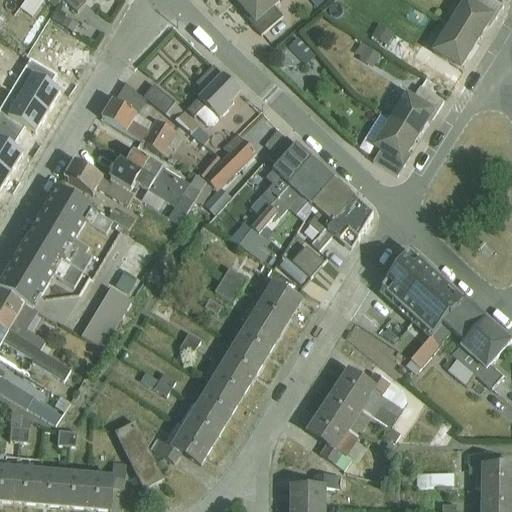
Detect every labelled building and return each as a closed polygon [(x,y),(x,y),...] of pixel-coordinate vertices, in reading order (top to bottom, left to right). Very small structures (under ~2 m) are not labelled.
[(0,0),(0,6),(4,9),(10,0),(0,0)] [(28,0),(21,11),(32,19),(45,0),(28,0)] [(62,1),(63,0),(51,0),(48,3),(54,10),(62,1)] [(63,0),(62,1),(78,16),(87,6),(80,0),(63,0)] [(277,0),(236,0),(234,2),(246,16),(244,18),(261,38),(283,20),(276,10),(282,5),(277,0)] [(308,0),(316,9),(328,0),(308,0)] [(448,28),(477,45),(492,20),(496,22),(503,10),(487,0),(476,0),(473,5),(465,0),(448,28)] [(56,14),(51,22),(73,36),(78,27),(75,26),(56,14)] [(378,27),(371,38),(388,48),(395,36),(378,27)] [(477,45),(448,28),(431,55),(439,60),(433,70),(457,85),(464,72),(461,70),(477,45)] [(33,64),(62,82),(74,62),(75,62),(66,56),(74,40),(57,30),(55,35),(45,29),(26,60),(33,64)] [(298,40),(289,49),(305,66),(314,57),(298,40)] [(360,46),(355,56),(361,60),(359,62),(373,71),(380,58),(360,46)] [(20,85),(49,102),(62,82),(33,64),(20,85)] [(205,95),(187,113),(194,121),(197,118),(206,128),(214,128),(233,110),(230,107),(241,96),(214,69),(196,87),(205,95)] [(0,101),(7,106),(20,85),(11,80),(0,99),(0,101)] [(7,106),(37,123),(49,102),(20,85),(7,106)] [(147,103),(144,101),(126,87),(115,105),(113,103),(102,121),(169,162),(173,154),(168,151),(177,136),(155,123),(153,127),(138,119),(147,103)] [(144,101),(147,103),(165,118),(176,107),(176,106),(154,88),(144,101)] [(390,124),(417,140),(433,115),(436,117),(444,105),(420,90),(414,100),(408,96),(390,124)] [(0,118),(0,129),(24,144),(37,123),(7,106),(0,118)] [(176,107),(165,118),(175,126),(185,117),(176,107)] [(185,117),(175,126),(204,150),(211,142),(198,130),(199,129),(185,117)] [(376,147),(390,124),(380,118),(366,141),(376,147)] [(390,124),(376,147),(374,150),(380,154),(373,165),(397,180),(405,168),(401,166),(417,140),(390,124)] [(0,157),(12,164),(24,144),(0,129),(0,157)] [(273,156),(286,141),(279,133),(265,149),(273,156)] [(207,185),(196,202),(203,207),(213,190),(217,195),(203,209),(216,219),(232,201),(222,192),(257,158),(238,138),(223,152),(229,157),(214,173),(207,185)] [(262,221),(312,164),(286,141),(273,156),(267,162),(276,169),(284,176),(273,188),(252,211),(262,221)] [(128,166),(194,207),(196,202),(207,185),(196,178),(189,188),(134,154),(128,166)] [(0,183),(12,164),(0,157),(0,183)] [(214,158),(198,177),(205,183),(221,164),(214,158)] [(194,207),(128,166),(120,162),(108,181),(131,194),(136,186),(148,194),(166,205),(174,210),(168,221),(180,229),(194,207)] [(243,242),(238,248),(247,254),(260,238),(266,230),(276,218),(281,222),(289,213),(296,219),(308,206),(312,209),(334,184),(312,164),(262,221),(253,231),(243,242)] [(75,165),(65,182),(93,199),(97,193),(128,212),(135,201),(75,165)] [(284,176),(276,169),(266,181),(273,188),(284,176)] [(334,184),(312,209),(314,210),(311,214),(317,219),(309,228),(320,237),(330,225),(332,227),(355,203),(334,184)] [(28,244),(83,276),(93,261),(86,256),(89,251),(77,243),(86,227),(106,238),(113,225),(98,217),(71,200),(58,193),(28,244)] [(166,205),(148,194),(141,205),(159,216),(166,205)] [(71,200),(98,217),(103,210),(74,195),(71,200)] [(114,213),(110,219),(116,222),(114,226),(128,234),(135,222),(121,214),(120,217),(114,213)] [(243,242),(253,231),(245,224),(236,236),(238,238),(232,244),(238,248),(243,242)] [(260,238),(247,254),(263,266),(270,257),(263,251),(274,237),(266,230),(260,238)] [(374,277),(428,323),(406,349),(402,358),(415,364),(428,349),(429,347),(445,327),(455,335),(443,363),(460,377),(468,368),(491,379),(497,366),(486,356),(504,335),(509,324),(402,234),(383,256),(374,277)] [(6,280),(41,301),(53,279),(74,292),(83,276),(28,244),(6,280)] [(306,250),(292,266),(311,282),(325,267),(306,250)] [(286,263),(279,271),(301,289),(308,281),(286,263)] [(222,284),(241,295),(248,283),(229,272),(222,284)] [(124,277),(116,291),(129,298),(136,284),(124,277)] [(0,290),(0,291),(32,313),(41,301),(6,280),(0,290)] [(241,295),(222,284),(215,296),(234,307),(241,295)] [(260,307),(290,326),(304,304),(273,285),(260,307)] [(0,330),(47,359),(52,350),(45,346),(46,345),(28,334),(38,317),(32,313),(0,291),(0,330)] [(110,292),(81,340),(102,354),(114,335),(133,305),(110,292)] [(209,303),(205,311),(217,318),(221,310),(209,303)] [(241,322),(279,345),(290,326),(260,307),(253,303),(241,322)] [(234,348),(266,366),(279,345),(241,322),(228,344),(234,348)] [(0,350),(3,346),(34,364),(32,367),(64,385),(71,373),(67,370),(47,359),(0,330),(0,350)] [(184,345),(196,352),(201,344),(189,337),(184,345)] [(196,352),(184,345),(181,344),(177,351),(192,360),(196,352)] [(223,367),(254,386),(266,366),(234,348),(223,367)] [(342,350),(302,418),(347,444),(367,409),(387,420),(406,387),(342,350)] [(211,386),(242,405),(254,386),(223,367),(214,362),(202,381),(211,386)] [(159,385),(172,392),(176,385),(164,377),(159,385)] [(172,392),(159,385),(148,378),(143,386),(167,400),(172,392)] [(0,395),(56,429),(62,419),(33,402),(35,400),(0,379),(0,395)] [(198,408),(229,427),(242,405),(211,386),(198,408)] [(101,413),(110,398),(98,390),(88,405),(101,413)] [(229,427),(198,408),(193,405),(180,427),(216,447),(229,427)] [(19,446),(22,419),(13,413),(10,445),(19,446)] [(429,427),(439,433),(446,418),(436,413),(429,427)] [(22,419),(19,446),(29,447),(30,424),(22,419)] [(115,434),(145,490),(165,480),(136,423),(115,434)] [(181,456),(199,467),(211,447),(183,430),(172,449),(159,441),(152,452),(175,466),(181,456)] [(78,433),(61,432),(60,445),(77,446),(78,433)] [(511,447),(475,447),(474,511),(511,511),(511,462),(511,447)] [(413,464),(413,480),(449,479),(449,464),(413,464)] [(0,502),(17,504),(19,468),(0,466),(0,502)] [(17,504),(41,506),(44,470),(19,468),(17,504)] [(320,511),(321,470),(285,469),(284,511),(320,511)] [(41,506),(66,508),(69,471),(44,470),(41,506)] [(66,508),(90,509),(93,473),(69,471),(66,508)] [(90,509),(115,511),(118,475),(93,473),(90,509)]
